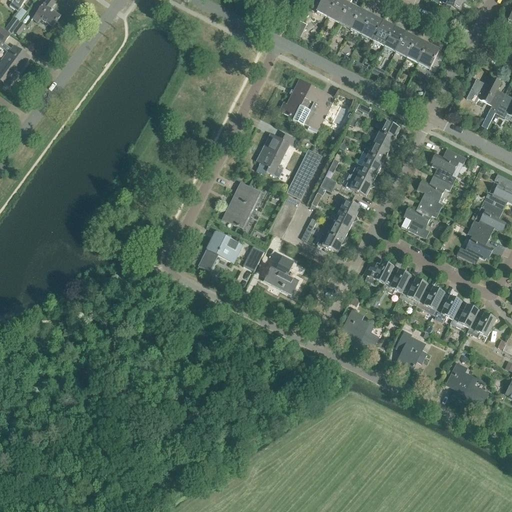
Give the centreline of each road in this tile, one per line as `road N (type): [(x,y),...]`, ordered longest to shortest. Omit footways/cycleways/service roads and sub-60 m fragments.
road 1 (residential): [(315,349),(164,272),(280,45)]
road 2 (residential): [(511,449),(315,349)]
road 3 (residential): [(0,165),(119,0)]
road 4 (residential): [(370,238),(485,297),(511,265)]
road 5 (residential): [(427,120),(280,45)]
road 6 (residential): [(370,238),(427,120)]
road 7 (residential): [(315,349),(370,238)]
